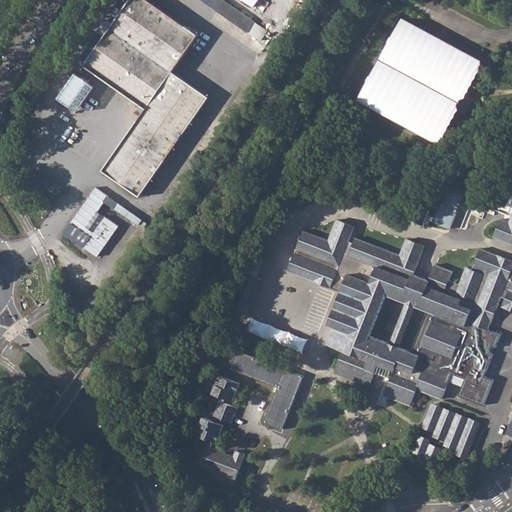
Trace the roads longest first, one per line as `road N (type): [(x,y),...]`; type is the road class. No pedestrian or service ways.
road 1 (unclassified): [(328,0),(259,123),(0,493)]
road 2 (tertiary): [(151,511),(134,477),(45,360)]
